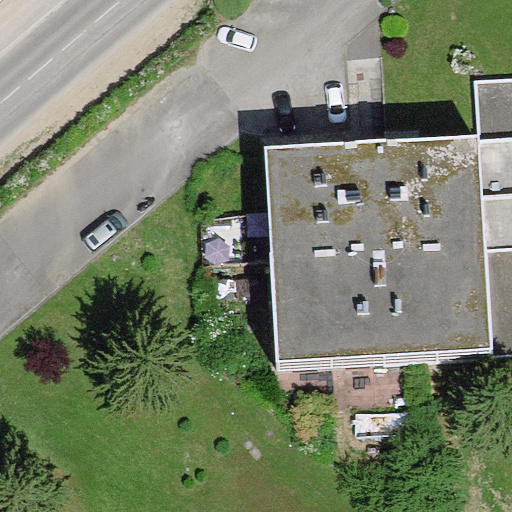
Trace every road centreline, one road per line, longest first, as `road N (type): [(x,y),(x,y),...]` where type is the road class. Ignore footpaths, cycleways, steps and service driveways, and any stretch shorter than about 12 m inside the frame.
road 1 (residential): [(359,0),(0,298)]
road 2 (tertiary): [(0,102),(120,0)]
